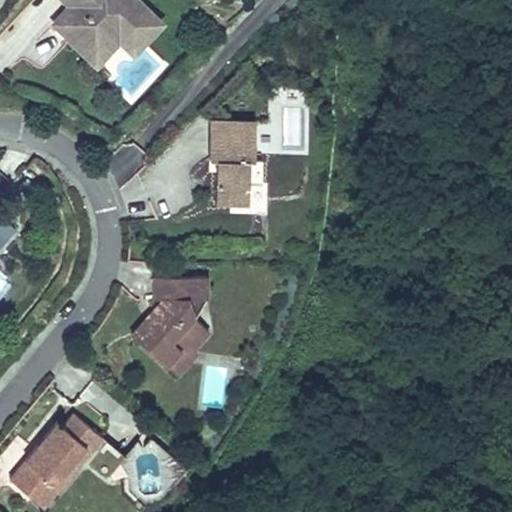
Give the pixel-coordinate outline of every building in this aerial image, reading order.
[(108,33),(119,44),(133,57),(165,23),(141,0),(58,0),(66,7),(53,20),(69,35),(65,39),(85,58),(108,33)] [(50,24),(65,39),(69,35),(53,20),(50,24)] [(96,68),(119,44),(108,33),(85,58),(96,68)] [(255,158),(255,122),(211,121),(209,158),(217,159),(216,201),(249,202),(249,182),(262,182),(262,159),(255,158)] [(28,176),(18,187),(26,194),(36,183),(28,176)] [(267,188),(252,188),(251,212),(265,213),(267,188)] [(0,247),(15,229),(0,217),(0,247)] [(150,319),(147,317),(132,334),(166,365),(180,348),(193,348),(209,330),(196,318),(196,299),(207,299),(207,276),(155,276),(155,298),(163,298),(153,309),(156,312),(150,319)] [(196,318),(207,299),(196,299),(196,318)] [(153,309),(147,317),(150,319),(156,312),(153,309)] [(197,352),(193,348),(180,348),(166,365),(177,374),(197,352)] [(70,465),(75,469),(102,436),(73,412),(62,426),(57,420),(10,479),(33,497),(48,478),(55,484),(70,465)] [(93,468),(112,478),(125,454),(105,444),(93,468)] [(45,507),(75,469),(70,465),(55,484),(48,478),(33,497),(45,507)]
